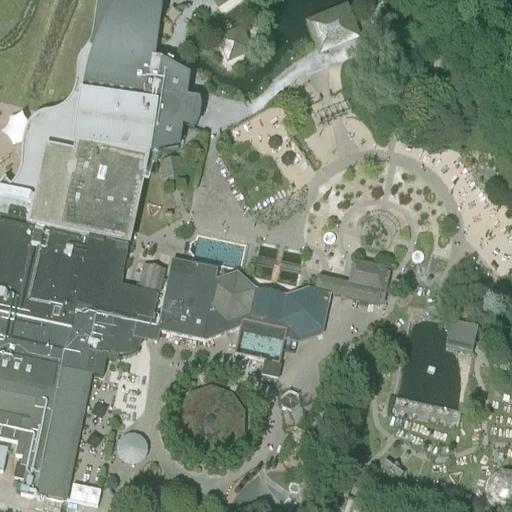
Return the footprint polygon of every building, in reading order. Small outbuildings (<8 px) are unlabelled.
[(194,131),(195,130),(196,127),(197,124),(198,120),(198,118),(198,115),(198,112),(198,109),(198,106),(197,105),(184,103),(188,81),(161,66),(153,65),(162,2),(156,1),(155,0),(96,0),(91,36),(91,38),(90,40),(90,42),(87,48),(79,57),(78,59),(77,61),(77,62),(76,65),(76,68),(76,84),(75,86),(75,89),(74,92),(73,95),(71,99),(69,101),(68,103),(67,104),(65,106),(62,108),(59,111),(54,113),(52,113),(49,113),(46,114),(43,115),(39,117),(36,118),(33,121),(31,123),(29,126),(27,128),(25,133),(24,136),(21,146),(21,149),(20,152),(20,156),(21,159),(21,161),(21,164),(20,167),(20,170),(19,173),(18,175),(17,178),(16,180),(14,183),(12,186),(9,188),(4,183),(1,186),(0,186),(0,442),(16,446),(14,458),(21,460),(19,469),(25,470),(20,497),(36,501),(37,497),(64,502),(90,377),(101,380),(105,363),(122,366),(124,368),(128,374),(131,379),(133,376),(137,370),(139,363),(139,359),(139,353),(138,350),(140,342),(155,346),(157,335),(159,326),(101,313),(115,245),(129,248),(148,158),(178,151),(181,129),(194,131)] [(232,0),(211,0),(218,9),(232,0)] [(310,27),(321,53),(354,40),(344,14),(310,27)] [(239,34),(221,43),(229,61),(247,53),(239,34)] [(158,164),(161,181),(173,179),(182,178),(180,161),(158,164)] [(236,275),(213,283),(208,309),(225,326),(249,318),(279,324),(298,340),(321,334),(329,298),(373,308),(379,306),(386,271),(352,264),(347,286),(317,280),(314,293),(308,292),(285,299),(254,293),(236,275)] [(143,266),(138,288),(161,293),(166,270),(143,266)] [(157,335),(205,344),(238,331),(240,323),(285,333),(282,344),(297,347),(320,340),(321,334),(298,340),(279,324),(249,318),(225,326),(208,309),(213,283),(215,273),(192,269),(190,280),(169,276),(159,326),(157,335)] [(118,386),(118,389),(112,388),(109,401),(115,402),(114,407),(131,411),(135,390),(118,386)]
